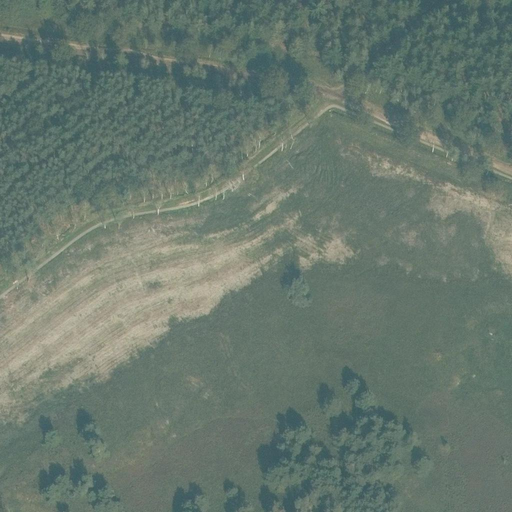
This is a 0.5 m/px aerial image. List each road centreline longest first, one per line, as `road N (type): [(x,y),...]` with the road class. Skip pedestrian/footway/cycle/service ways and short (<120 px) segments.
road 1 (track): [(0,286),(84,220),(183,199),(454,0)]
road 2 (track): [(0,38),(335,93),(511,168)]
